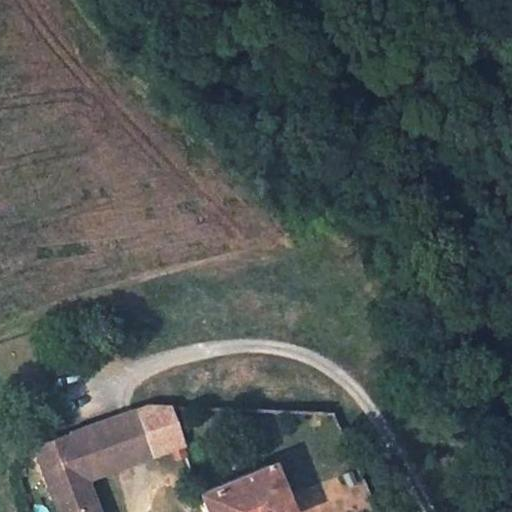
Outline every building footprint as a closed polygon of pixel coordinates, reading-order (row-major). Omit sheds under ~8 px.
[(132,409),(149,455),(170,447),(179,444),(166,406),(145,405),(132,409)] [(132,409),(65,433),(82,479),(149,455),(132,409)] [(31,445),(55,511),(94,511),(82,479),(65,433),(31,445)] [(183,456),(179,444),(170,447),(174,459),(183,456)] [(286,511),(266,464),(196,493),(203,511),(286,511)]
